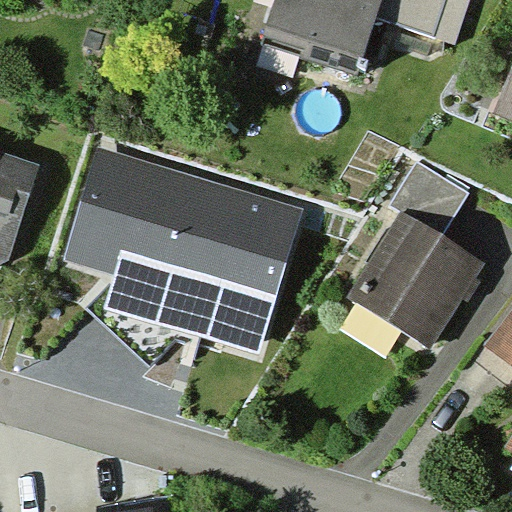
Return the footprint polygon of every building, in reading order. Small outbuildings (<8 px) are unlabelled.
[(273,0),(262,35),(301,48),(296,62),(353,81),(355,75),(361,77),(363,70),(357,68),(372,23),(444,47),(452,25),(457,27),(466,0),(273,0)] [(296,211),(102,153),(71,253),(123,269),(113,301),(255,344),(296,211)] [(0,260),(28,174),(0,165),(0,260)] [(424,341),(418,350),(421,352),(474,266),(437,243),(464,199),(413,166),(385,211),(402,222),(348,306),(351,308),(356,299),(424,341)] [(511,331),(496,352),(511,363),(511,331)] [(511,435),(503,438),(505,451),(511,449),(511,435)]
